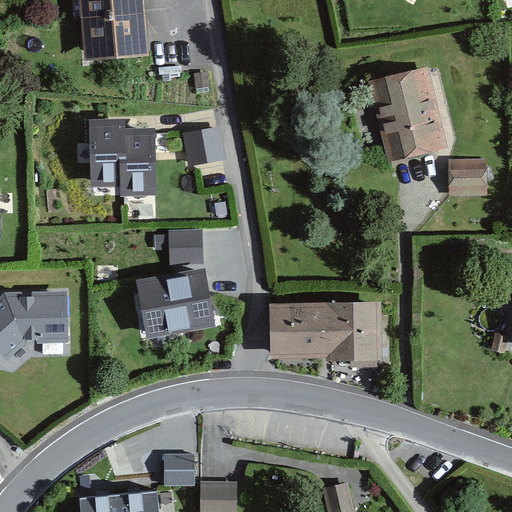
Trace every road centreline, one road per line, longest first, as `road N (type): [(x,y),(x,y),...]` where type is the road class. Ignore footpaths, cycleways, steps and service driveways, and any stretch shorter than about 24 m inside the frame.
road 1 (residential): [(258,392),(258,280),(212,0)]
road 2 (tertiary): [(9,511),(63,454),(117,423),(185,398),(258,392)]
road 3 (tertiary): [(258,392),(339,405),(511,463)]
